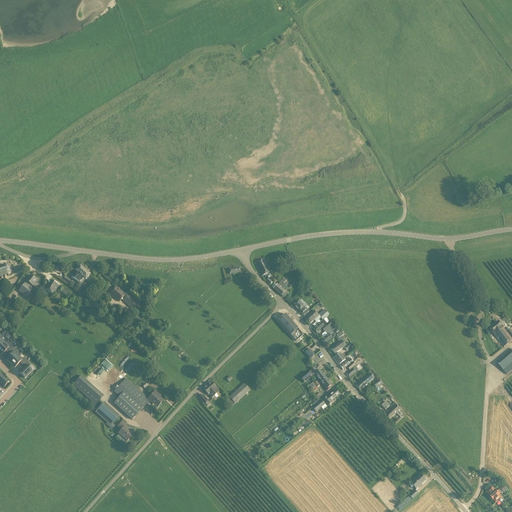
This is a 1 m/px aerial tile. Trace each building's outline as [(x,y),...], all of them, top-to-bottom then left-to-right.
[(264,260),(255,264),(262,277),(270,272),(264,260)] [(10,268),(9,267),(8,268),(5,266),(5,265),(4,266),(2,267),(1,266),(0,266),(1,267),(0,267),(0,278),(1,278),(1,279),(2,279),(2,278),(4,277),(4,278),(5,278),(5,277),(7,276),(8,277),(9,276),(8,275),(10,272),(11,272),(10,272),(9,268),(10,268)] [(76,272),(72,277),(80,285),(84,280),(85,281),(90,275),(80,267),(76,272)] [(26,281),(25,284),(18,292),(26,298),(33,289),(30,288),(32,285),(35,288),(40,282),(31,275),(26,281)] [(278,285),(277,284),(273,289),(281,297),(281,296),(284,298),(287,295),(284,293),(285,292),(283,290),(289,283),(284,278),(278,285)] [(53,295),(59,286),(50,280),(44,290),(53,295)] [(68,298),(72,292),(64,286),(60,292),(68,298)] [(119,302),(125,295),(116,287),(110,294),(119,302)] [(133,308),(134,307),(138,310),(143,305),(139,302),(129,293),(122,301),(127,306),(129,304),(133,308)] [(14,300),(16,301),(14,304),(16,305),(18,303),(25,308),(28,303),(17,295),(14,300)] [(9,306),(13,302),(8,298),(4,302),(9,306)] [(299,312),(304,316),(308,312),(307,310),(307,309),(306,308),(307,307),(305,304),(303,306),(299,301),(294,306),(299,312)] [(310,324),(318,316),(314,311),(311,314),(309,312),(305,315),(307,317),(305,319),(310,324)] [(285,314),(278,321),(285,329),(286,329),(291,334),(290,335),(296,342),(304,335),(298,329),(285,314)] [(323,320),(321,322),(313,329),(317,333),(322,329),(325,332),(330,328),(332,326),(329,322),(326,324),(323,320)] [(499,322),(490,329),(504,347),(511,341),(511,331),(510,328),(506,331),(499,322)] [(334,333),(330,328),(325,332),(327,335),(321,341),(325,345),(332,338),(330,336),(334,333)] [(340,328),(335,331),(339,338),(344,335),(340,328)] [(340,342),(331,349),(335,354),(345,346),(342,342),(345,340),(342,337),(338,340),(340,342)] [(6,343),(0,349),(0,354),(2,356),(7,350),(9,353),(14,348),(7,342),(6,343)] [(350,343),(344,348),(347,352),(353,347),(350,343)] [(12,355),(6,361),(10,364),(19,356),(20,354),(14,348),(9,353),(12,355)] [(310,350),(305,353),(310,359),(314,355),(310,350)] [(511,350),(497,363),(507,375),(511,370),(511,350)] [(338,355),(333,358),(338,365),(343,361),(345,360),(341,354),(339,355),(338,355)] [(19,356),(10,364),(14,368),(20,363),(22,365),(27,361),(24,358),(23,360),(19,356)] [(353,362),(350,359),(340,366),(343,370),(353,362)] [(24,368),(19,373),(25,378),(32,371),(28,367),(30,365),(27,361),(22,365),(24,368)] [(353,363),(347,368),(349,371),(356,366),(353,363)] [(356,373),(359,370),(355,367),(353,369),(346,374),(350,378),(356,373)] [(314,376),(315,375),(320,382),(326,378),(325,377),(325,376),(324,376),(322,374),(323,373),(322,372),(321,372),(320,370),(317,372),(316,371),(312,374),(314,376)] [(304,383),(312,376),(309,372),(301,379),(304,383)] [(360,390),(374,378),(370,374),(356,386),(360,390)] [(0,383),(4,387),(9,382),(1,375),(0,376),(0,383)] [(98,402),(104,395),(81,375),(73,383),(95,406),(98,402)] [(321,382),(323,384),(326,389),(325,390),(327,392),(330,389),(329,387),(331,385),(328,381),(325,378),(321,382)] [(157,408),(163,401),(159,397),(159,396),(155,391),(148,399),(126,379),(115,391),(121,396),(113,404),(132,420),(147,403),(148,404),(150,401),(157,408)] [(376,389),(378,388),(382,385),(379,380),(378,380),(373,384),(376,389)] [(216,389),(210,382),(203,389),(209,396),(209,395),(212,399),(219,393),(216,389)] [(235,404),(250,390),(244,384),(229,398),(235,404)] [(332,403),(331,402),(339,395),(335,390),(327,398),(324,400),(322,401),(321,401),(319,403),(319,402),(312,408),(315,411),(316,412),(325,405),(324,404),(326,402),(328,406),(332,403)] [(199,398),(204,405),(208,401),(203,395),(199,398)] [(107,423),(106,425),(111,430),(115,426),(112,424),(119,416),(104,402),(95,413),(107,423)] [(386,402),(381,406),(385,410),(390,406),(386,402)] [(389,420),(400,410),(394,403),(390,407),(392,409),(385,415),(389,420)] [(133,435),(128,431),(130,429),(122,422),(118,426),(122,430),(118,433),(127,441),(133,435)] [(420,475),(410,483),(416,489),(425,481),(420,475)] [(501,494),(498,491),(496,492),(492,487),(486,492),(496,503),(502,498),(499,495),(501,494)] [(409,496),(412,499),(418,494),(415,491),(409,496)]
